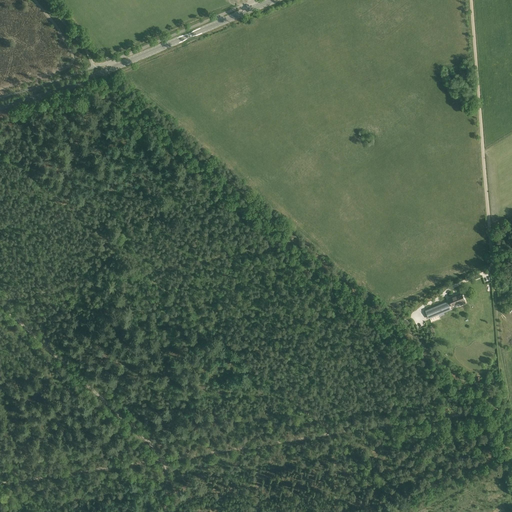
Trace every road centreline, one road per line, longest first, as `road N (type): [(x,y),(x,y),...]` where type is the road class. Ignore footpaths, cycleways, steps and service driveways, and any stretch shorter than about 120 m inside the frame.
road 1 (tertiary): [(0,107),(274,0)]
road 2 (unclassified): [(493,270),(471,0)]
road 3 (track): [(0,482),(257,445)]
road 4 (track): [(329,433),(143,271)]
road 5 (track): [(0,301),(166,459)]
road 6 (track): [(511,430),(493,270)]
road 7 (unknown): [(0,90),(73,60),(33,0)]
